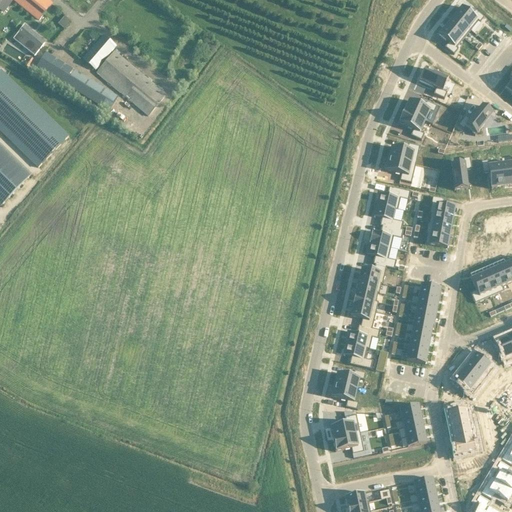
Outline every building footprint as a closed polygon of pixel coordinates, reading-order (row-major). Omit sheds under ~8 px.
[(53,3),(48,0),(0,0),(0,3),(2,0),(11,0),(40,20),(53,3)] [(462,8),(454,18),(471,32),(478,23),(480,24),(484,19),(475,11),(471,16),(462,8)] [(65,29),(69,22),(62,18),(58,25),(65,29)] [(454,18),(447,26),(464,40),(471,32),(454,18)] [(23,26),(15,37),(24,43),(22,46),(35,56),(45,42),(32,32),(23,26)] [(447,26),(439,36),(449,44),(445,49),(454,56),(458,51),(456,49),(464,40),(447,26)] [(99,41),(84,57),(97,68),(112,51),(115,48),(103,37),(99,41)] [(147,117),(165,96),(115,53),(97,74),(147,117)] [(36,68),(109,112),(117,98),(45,54),(36,68)] [(425,70),(419,82),(436,90),(433,95),(444,100),(447,94),(443,92),(448,80),(425,70)] [(0,131),(38,168),(68,137),(4,74),(0,71),(0,131)] [(409,102),(404,113),(425,123),(430,112),(434,114),(437,108),(426,103),(424,108),(409,102)] [(178,106),(167,120),(173,124),(183,111),(178,106)] [(465,117),(458,127),(463,131),(465,129),(475,137),(492,116),(482,107),(470,121),(465,117)] [(404,113),(398,125),(413,131),(411,137),(421,142),(424,135),(420,133),(425,123),(404,113)] [(511,136),(497,138),(498,144),(511,142),(511,136)] [(0,205),(1,207),(31,175),(0,145),(0,205)] [(391,148),(388,160),(416,166),(420,148),(408,145),(407,151),(391,148)] [(464,165),(451,166),(454,192),(468,190),(465,172),(471,171),(470,159),(463,160),(464,165)] [(511,164),(500,166),(503,189),(511,187),(511,159),(511,164)] [(388,160),(385,172),(401,176),(400,182),(411,184),(416,166),(388,160)] [(488,162),(481,163),(482,175),(489,174),(491,190),(503,189),(500,166),(489,167),(488,162)] [(379,194),(376,206),(395,210),(398,211),(400,200),(409,202),(410,193),(389,188),(387,196),(379,194)] [(432,198),(429,215),(430,216),(430,215),(453,219),(455,209),(443,207),(444,200),(432,198)] [(376,206),(374,218),(382,219),(380,226),(403,232),(404,231),(402,231),(403,223),(401,223),(393,221),(395,211),(398,211),(376,206)] [(428,225),(451,229),(453,219),(430,215),(430,216),(428,225)] [(427,224),(425,235),(426,236),(426,235),(449,239),(451,229),(428,225),(427,224)] [(372,232),(369,244),(391,249),(393,238),(402,240),(403,232),(380,226),(380,227),(382,227),(382,228),(380,234),(372,232)] [(426,236),(424,246),(447,250),(449,239),(426,235),(426,236)] [(369,244),(367,256),(375,258),(373,264),(373,265),(375,266),(386,269),(394,270),(396,262),(394,261),(388,260),(391,249),(369,244)] [(361,269),(359,280),(383,285),(386,269),(375,266),(373,272),(361,269)] [(511,282),(505,266),(494,270),(501,288),(502,288),(511,283),(511,282)] [(494,270),(483,275),(492,297),(504,292),(502,288),(501,288),(494,270)] [(476,292),(470,294),(475,305),(492,297),(483,275),(471,280),(476,292)] [(359,280),(357,289),(379,294),(381,285),(382,286),(383,285),(359,280)] [(421,286),(419,296),(439,300),(441,290),(421,286)] [(357,289),(355,298),(378,304),(378,303),(376,303),(378,294),(379,295),(379,294),(357,289)] [(419,296),(417,305),(437,309),(439,300),(419,296)] [(355,298),(352,308),(376,313),(378,304),(355,298)] [(417,305),(415,315),(435,318),(437,309),(417,305)] [(352,308),(350,318),(362,321),(361,327),(372,330),(376,313),(352,308)] [(415,315),(413,324),(432,328),(433,328),(435,318),(415,315)] [(413,324),(412,334),(431,337),(432,328),(413,324)] [(349,332),(346,345),(367,350),(369,350),(372,339),(378,340),(380,332),(372,330),(361,327),(359,327),(357,334),(349,332)] [(412,334),(410,343),(429,347),(431,337),(412,334)] [(500,349),(490,353),(501,367),(507,364),(511,361),(511,347),(508,338),(497,342),(500,349)] [(410,343),(408,352),(427,356),(429,347),(410,343)] [(346,345),(343,356),(351,358),(350,366),(371,371),(373,362),(365,360),(367,350),(346,345)] [(408,352),(406,362),(425,366),(427,356),(408,352)] [(381,353),(376,372),(383,374),(388,354),(381,353)] [(475,355),(468,364),(487,379),(494,370),(501,367),(490,353),(479,358),(475,355)] [(468,364),(462,373),(480,387),(487,379),(468,364)] [(337,374),(334,386),(357,392),(359,380),(364,381),(366,374),(354,372),(353,378),(337,374)] [(455,380),(454,382),(456,383),(473,396),(480,387),(462,373),(456,380),(455,380)] [(334,386),(331,399),(347,402),(346,408),(357,411),(359,404),(354,403),(357,392),(334,386)] [(418,406),(399,410),(401,420),(420,416),(418,406)] [(461,411),(448,414),(450,425),(473,420),(475,420),(472,406),(462,408),(460,408),(461,411)] [(346,425),(330,428),(333,440),(360,435),(356,416),(356,414),(344,413),(345,419),(346,425)] [(420,416),(401,420),(403,429),(422,425),(420,416)] [(473,420),(450,425),(452,435),(475,431),(473,420)] [(422,425),(403,429),(405,439),(424,435),(422,425)] [(475,431),(452,435),(454,446),(455,446),(477,441),(475,431)] [(360,435),(333,440),(335,453),(351,449),(352,455),(364,453),(360,435)] [(424,435),(405,439),(407,449),(417,447),(421,446),(426,445),(424,435)] [(454,446),(456,457),(480,452),(477,441),(455,446),(454,446)] [(511,446),(510,445),(501,461),(511,467),(511,466),(511,446)] [(493,479),(492,480),(511,491),(511,477),(507,474),(511,469),(500,463),(496,469),(498,470),(493,479)] [(491,478),(481,495),(491,501),(495,496),(507,504),(511,495),(511,491),(492,480),(493,479),(491,478)] [(432,480),(413,484),(415,494),(434,490),(432,480)] [(434,490),(415,494),(417,503),(436,499),(434,490)] [(388,491),(380,493),(381,501),(386,500),(390,499),(388,491)] [(364,494),(345,498),(347,508),(366,504),(366,503),(364,494)] [(478,504),(473,511),(493,511),(487,508),(490,503),(480,496),(476,502),(478,504)] [(436,499),(417,503),(419,511),(420,511),(438,508),(436,499)] [(366,504),(347,508),(347,511),(370,511),(368,503),(366,503),(366,504)]
